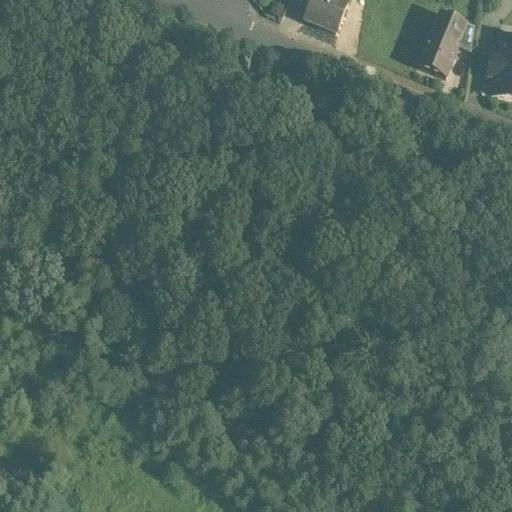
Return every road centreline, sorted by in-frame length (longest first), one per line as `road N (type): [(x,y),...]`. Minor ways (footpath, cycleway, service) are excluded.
road 1 (track): [(413,511),(0,314)]
road 2 (residential): [(212,20),(511,147)]
